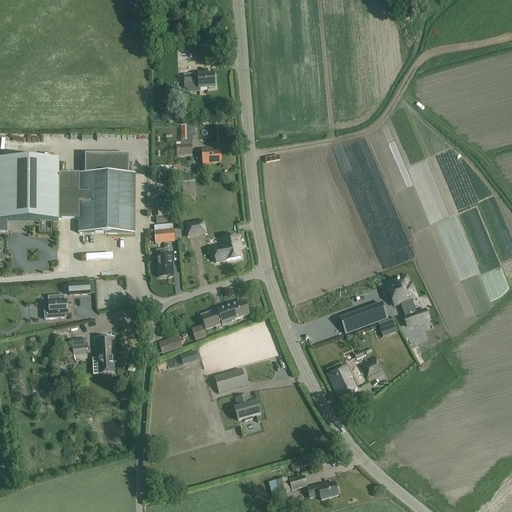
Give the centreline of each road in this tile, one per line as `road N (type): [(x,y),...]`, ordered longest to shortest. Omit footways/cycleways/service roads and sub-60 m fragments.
road 1 (unclassified): [(267,272),(166,304),(155,318),(139,511)]
road 2 (tertiary): [(267,272),(306,382),(333,426),(420,511)]
road 3 (tertiary): [(237,0),(254,210),(267,272)]
road 4 (track): [(332,141),(384,119),(425,57),(511,32)]
